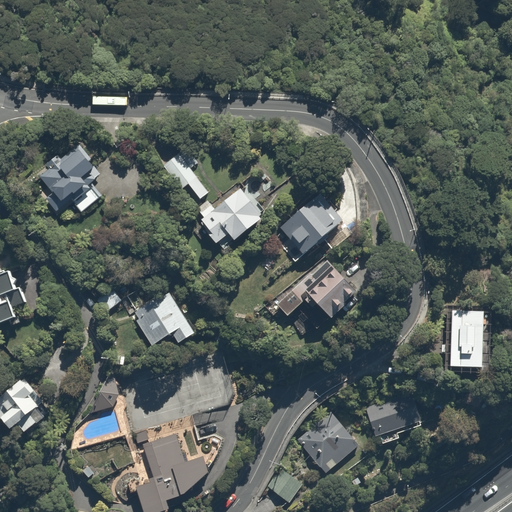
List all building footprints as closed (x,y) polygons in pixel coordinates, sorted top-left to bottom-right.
[(51,193),(54,191),(66,206),(73,201),(82,212),(103,196),(95,185),(107,176),(95,160),(83,144),(63,159),(59,154),(44,165),(48,170),(39,177),(51,193)] [(182,188),(186,186),(199,202),(211,193),(199,176),(205,171),(188,148),(165,165),(182,188)] [(270,174),(264,180),(261,177),(255,170),(240,182),(244,186),(216,210),(207,200),(196,210),(205,220),(203,222),(213,233),(209,236),(226,255),(270,217),(266,212),(278,201),(273,195),(281,188),(270,174)] [(325,197),(283,229),(305,257),(325,242),(331,250),(353,233),(325,197)] [(361,294),(337,271),(312,297),(334,317),(341,310),(343,313),(349,307),(347,305),(352,299),(354,301),(361,294)] [(0,319),(2,327),(23,321),(20,309),(29,306),(26,291),(21,292),(17,274),(0,278),(0,319)] [(311,289),(304,281),(278,306),(291,319),(310,301),(305,295),(311,289)] [(156,350),(181,336),(185,342),(200,334),(175,289),(137,310),(143,320),(140,322),(156,350)] [(482,312),(453,311),(451,344),(441,343),(441,351),(453,352),(452,364),(479,366),(482,312)] [(53,417),(34,396),(41,390),(26,374),(7,391),(0,397),(0,412),(7,421),(3,424),(13,435),(20,429),(29,439),(53,417)] [(412,393),(366,408),(374,430),(376,429),(380,438),(382,437),(385,447),(402,440),(399,431),(423,423),(412,393)] [(333,416),(302,446),(326,472),(330,468),(334,472),(343,464),(344,466),(363,447),(333,416)] [(143,447),(157,480),(151,483),(152,485),(140,490),(148,511),(171,511),(181,508),(179,504),(221,487),(210,459),(195,465),(182,431),(143,447)] [(282,467),(269,487),(291,503),(305,483),(282,467)]
